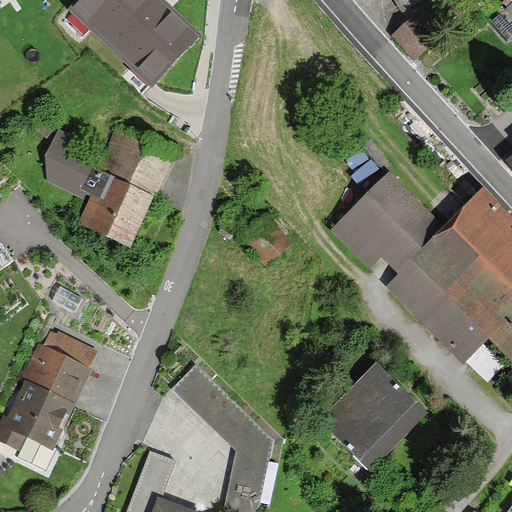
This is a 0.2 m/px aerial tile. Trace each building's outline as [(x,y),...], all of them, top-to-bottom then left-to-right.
[(195,41),(153,0),(85,0),(82,4),(100,21),(94,27),(135,67),(141,61),(159,78),(195,41)] [(394,38),(413,61),(444,35),(426,12),(394,38)] [(58,128),(47,118),(37,130),(48,139),(58,128)] [(59,132),(47,159),(48,182),(92,203),(80,226),(131,250),(177,152),(121,126),(99,173),(93,171),(98,161),(78,151),(82,142),(59,132)] [(511,222),(483,194),(448,229),(391,173),(334,230),(371,267),(381,257),(401,276),(389,288),(465,363),(488,340),(511,362),(511,222)] [(246,242),(268,267),(292,245),(270,221),(246,242)] [(19,459),(48,472),(57,451),(54,450),(96,354),(48,334),(9,422),(4,420),(0,429),(0,443),(22,453),(19,459)] [(225,511),(259,511),(275,441),(197,367),(174,390),(237,450),(225,511)] [(320,423),(372,474),(429,418),(377,367),(320,423)] [(186,511),(161,503),(177,461),(151,452),(127,511),(186,511)]
